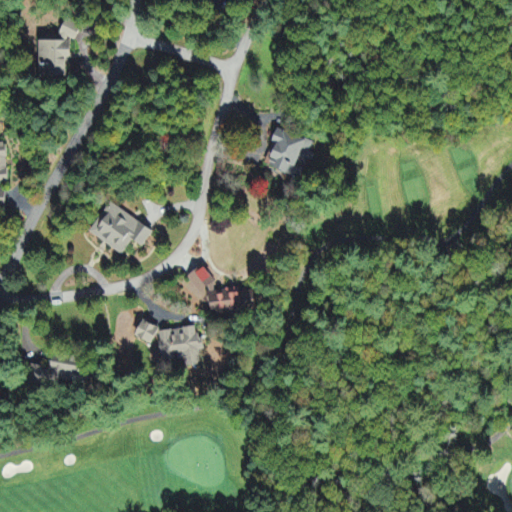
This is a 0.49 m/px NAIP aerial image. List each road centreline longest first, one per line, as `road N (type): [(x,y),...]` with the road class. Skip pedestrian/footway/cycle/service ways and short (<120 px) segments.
road 1 (residential): [(0,296),(32,300),(126,286),(183,252),(229,86),(271,0)]
road 2 (residential): [(133,0),(122,61),(0,283)]
